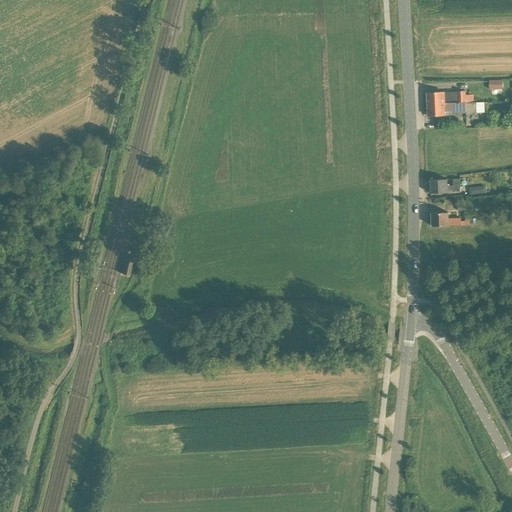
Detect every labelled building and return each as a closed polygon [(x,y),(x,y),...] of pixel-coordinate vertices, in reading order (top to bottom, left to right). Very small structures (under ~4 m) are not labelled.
[(503,79),(490,79),(490,88),(504,88),(503,79)] [(474,103),(474,95),(467,95),(467,91),(427,93),(427,103),(445,103),(474,103)] [(451,116),(451,115),(476,113),(476,103),(474,103),(445,103),(427,103),(428,117),(445,116),(451,116)] [(448,192),(461,191),(461,184),(468,184),(468,179),(454,179),(454,184),(447,184),(447,179),(430,180),(431,194),(448,193),(448,192)] [(432,213),(432,226),(472,226),(472,213),(466,213),(466,221),(461,221),(461,219),(449,219),(449,213),(432,213)] [(133,258),(127,257),(122,274),(129,276),(133,258)]
